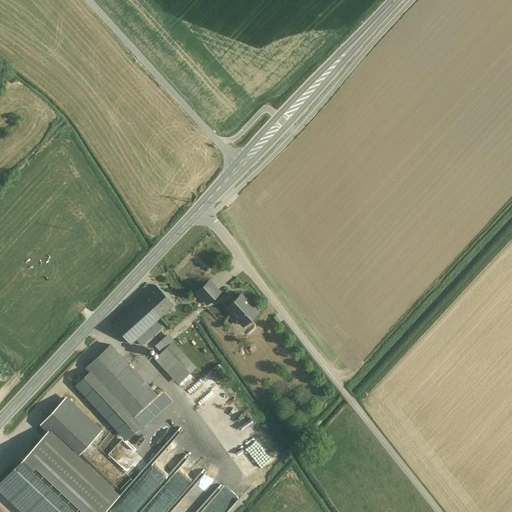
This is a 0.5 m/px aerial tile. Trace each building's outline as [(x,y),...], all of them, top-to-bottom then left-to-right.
[(255,261),(271,251),(242,206),(233,211),(231,208),(224,212),(255,261)] [(196,293),(207,303),(220,292),(209,280),(196,293)] [(155,285),(112,324),(130,344),(173,305),(155,285)] [(240,294),(226,308),(243,325),(257,312),(240,294)] [(156,395),(109,344),(85,367),(89,372),(132,416),(156,395)] [(166,348),(154,358),(166,371),(178,361),(166,348)] [(140,426),(132,416),(89,372),(77,383),(128,438),(140,426)] [(162,390),(136,414),(144,423),(171,399),(162,390)] [(99,431),(65,399),(40,426),(48,433),(75,457),(99,431)] [(139,442),(161,464),(183,442),(163,420),(155,428),(154,428),(139,442)] [(48,433),(0,484),(0,487),(26,511),(101,511),(116,496),(75,457),(48,433)]
